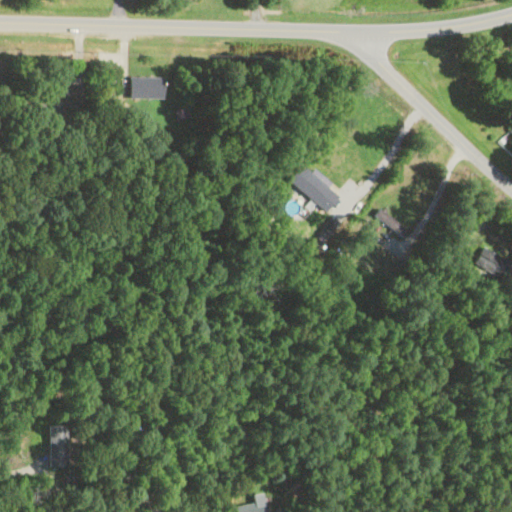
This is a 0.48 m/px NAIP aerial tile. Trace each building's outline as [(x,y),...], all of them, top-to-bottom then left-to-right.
[(160,76),(126,76),(126,98),(160,98),(160,76)] [(372,216),(399,236),(404,229),(377,209),(372,216)] [(504,280),(511,265),(511,264),(480,247),(472,262),(504,280)] [(46,425),(46,466),(65,466),(65,425),(46,425)] [(229,506),(230,511),(263,511),(262,501),(229,506)]
